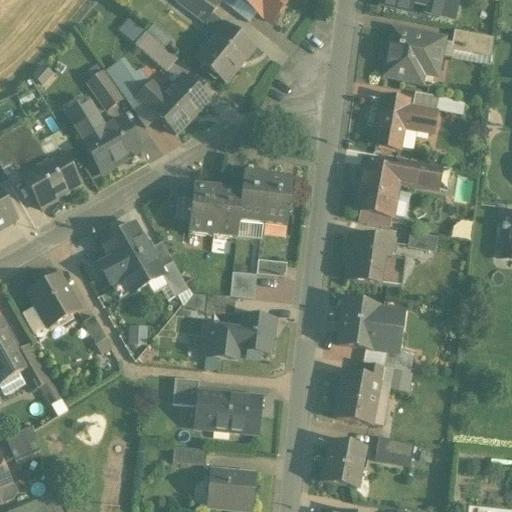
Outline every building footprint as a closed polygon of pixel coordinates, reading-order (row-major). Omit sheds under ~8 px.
[(219,7),(209,0),(178,0),(176,4),(186,11),(190,6),(209,20),(219,7)] [(232,0),(260,22),(261,20),(269,27),(279,13),(278,11),(287,0),(287,1),(287,0),(232,0)] [(381,0),(379,8),(408,14),(409,8),(426,12),(426,16),(442,20),(443,18),(447,0),(381,0)] [(447,0),(443,18),(452,20),(456,0),(447,0)] [(223,29),(194,64),(223,88),(235,73),(233,71),(249,52),(251,53),(252,52),(223,29)] [(442,44),(391,34),(382,81),(409,86),(411,77),(435,81),(442,44)] [(492,42),(452,35),(450,49),(460,51),(459,53),(464,53),(464,52),(490,56),(492,42)] [(174,64),(144,38),(134,50),(164,76),(174,64)] [(139,96),(119,67),(106,76),(126,105),(139,96)] [(120,105),(101,77),(86,87),(106,115),(120,105)] [(182,80),(163,101),(150,88),(136,102),(174,139),(207,105),(182,80)] [(405,106),(382,102),(373,150),(397,155),(399,140),(395,140),(397,131),(430,137),(434,119),(404,113),(405,106)] [(121,124),(103,134),(87,108),(66,120),(101,179),(115,171),(113,168),(139,154),(121,124)] [(46,166),(24,128),(0,142),(0,172),(1,174),(12,168),(20,182),(21,182),(21,181),(46,166)] [(407,153),(417,153),(416,136),(407,136),(407,153)] [(46,166),(21,181),(21,182),(40,214),(55,205),(53,203),(79,188),(61,158),(46,166)] [(449,175),(397,165),(395,176),(398,176),(397,186),(445,195),(449,175)] [(395,176),(364,170),(359,196),(357,196),(353,216),(390,223),(397,186),(398,176),(395,176)] [(266,179),(242,177),(240,195),(241,195),(237,226),(260,229),(266,179)] [(291,182),(266,179),(260,229),(285,232),(291,182)] [(217,192),(192,189),(186,239),(211,242),(211,241),(217,192)] [(240,195),(217,192),(211,241),(235,244),(241,195),(240,195)] [(0,196),(0,230),(15,222),(0,196)] [(511,218),(506,218),(501,264),(511,265),(511,218)] [(156,271),(132,229),(100,248),(124,289),(156,271)] [(436,243),(408,237),(405,253),(433,258),(436,243)] [(383,244),(352,239),(345,285),(400,293),(400,292),(396,292),(400,262),(389,261),(391,246),(383,245),(383,244)] [(259,279),(287,280),(288,266),(260,265),(259,279)] [(187,295),(171,267),(157,275),(173,303),(187,295)] [(255,280),(231,278),(229,290),(253,292),(255,280)] [(57,279),(26,297),(47,333),(78,315),(57,279)] [(253,292),(229,290),(228,302),(234,303),(252,304),(253,292)] [(228,302),(206,300),(204,318),(232,321),(234,303),(228,302)] [(382,313),(342,307),(336,350),(383,357),(396,358),(399,335),(398,334),(401,318),(381,316),(382,313)] [(92,320),(82,326),(94,348),(105,343),(92,320)] [(272,324),(241,320),(239,336),(237,356),(238,356),(268,360),(272,324)] [(0,324),(0,387),(24,374),(27,372),(18,355),(0,324)] [(239,336),(210,333),(207,362),(237,365),(238,356),(237,356),(239,336)] [(35,360),(29,349),(18,355),(27,372),(24,374),(30,385),(26,388),(30,396),(48,386),(33,361),(35,360)] [(396,358),(383,357),(380,372),(384,373),(408,378),(411,361),(396,358)] [(359,380),(342,377),(334,423),(369,430),(377,385),(381,386),(384,373),(380,372),(361,369),(359,380)] [(197,386),(174,384),(171,409),(189,411),(190,397),(196,397),(197,386)] [(196,397),(190,397),(189,411),(195,412),(193,433),(211,434),(214,399),(196,397)] [(260,404),(214,399),(211,434),(256,439),(260,404)] [(31,430),(4,441),(14,465),(38,456),(31,430)] [(412,449),(377,442),(374,458),(409,464),(412,449)] [(363,452),(329,446),(325,468),(323,468),(320,486),(355,493),(363,452)] [(205,455),(172,452),(171,468),(203,471),(205,455)] [(249,511),(253,480),(209,476),(206,511),(207,511),(249,511)] [(56,511),(50,498),(16,511),(56,511)]
